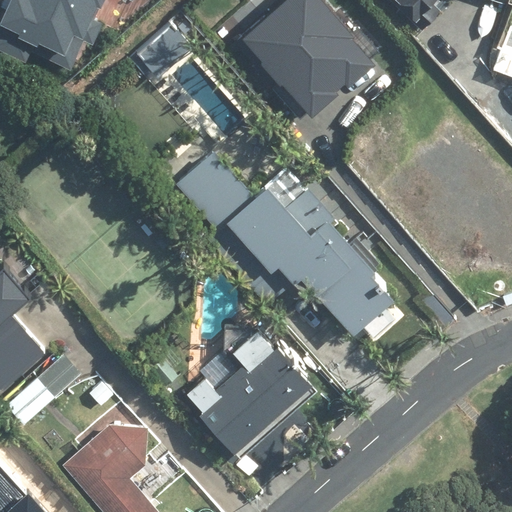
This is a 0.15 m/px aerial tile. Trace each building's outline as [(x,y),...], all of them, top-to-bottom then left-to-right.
[(4,0),(0,9),(0,25),(70,60),(100,0),(4,0)] [(274,0),(242,29),(310,102),(375,43),(335,0),(274,0)] [(397,0),(419,20),(438,0),(397,0)] [(196,45),(173,20),(130,60),(145,76),(151,70),(159,79),(196,45)] [(392,293),(369,267),(374,263),(287,166),(257,192),(214,144),(174,180),(216,226),(208,234),(266,298),(299,268),(353,328),(392,293)] [(73,161),(23,201),(140,347),(191,307),(73,161)] [(0,377),(49,335),(17,297),(30,286),(4,256),(0,259),(0,377)] [(244,360),(213,386),(202,373),(188,385),(235,440),(311,376),(275,334),(271,338),(256,322),(230,344),(244,360)] [(82,372),(65,353),(9,405),(26,424),(28,422),(36,431),(50,418),(42,409),(82,372)] [(109,419),(63,460),(107,511),(163,511),(129,472),(144,459),(148,422),(109,419)] [(0,511),(46,511),(0,461),(0,511)]
